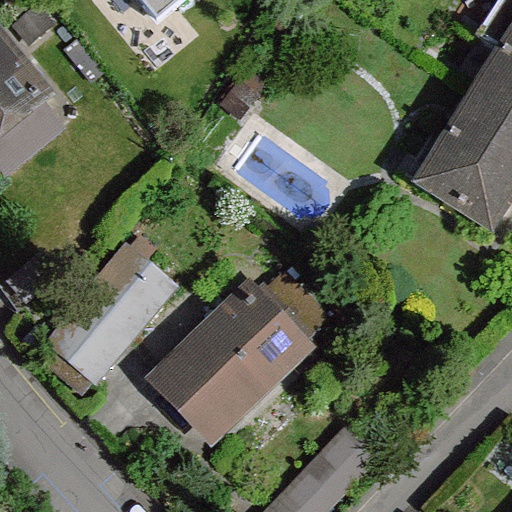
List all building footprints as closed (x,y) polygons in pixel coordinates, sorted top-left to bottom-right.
[(0,47),(0,134),(43,99),(0,47)] [(511,49),(480,100),(511,120),(511,49)] [(511,120),(480,100),(423,190),(492,234),(511,203),(511,120)] [(84,306),(129,345),(174,291),(128,253),(84,306)] [(265,292),(170,383),(214,430),(309,340),(265,292)] [(97,382),(129,345),(84,306),(50,344),(97,382)] [(331,511),(379,467),(354,440),(331,460),(341,471),(320,492),(308,482),(276,511),(331,511)]
